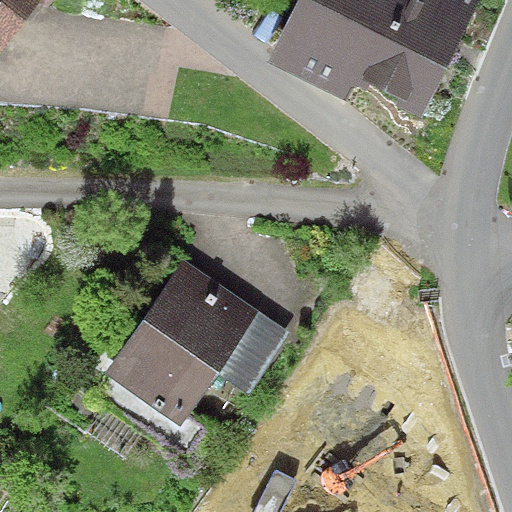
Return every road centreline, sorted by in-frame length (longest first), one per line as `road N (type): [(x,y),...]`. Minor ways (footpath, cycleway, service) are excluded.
road 1 (residential): [(0,196),(344,203),(466,229)]
road 2 (residential): [(176,0),(466,229)]
road 3 (tertiary): [(511,447),(486,372),(466,229)]
road 4 (tertiary): [(466,229),(511,68)]
